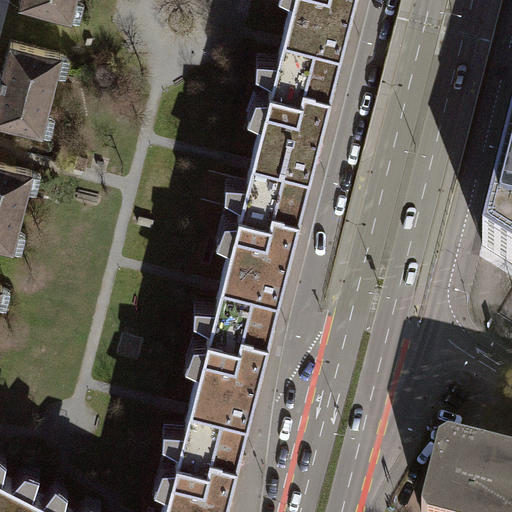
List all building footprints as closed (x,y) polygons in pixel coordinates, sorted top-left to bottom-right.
[(74,0),(21,0),(21,3),(71,16),(74,0)] [(291,0),(270,84),(302,92),(300,102),(326,109),(353,0),(291,0)] [(62,54),(12,41),(0,87),(0,120),(42,132),(62,54)] [(297,222),(326,109),(300,102),(302,92),(270,84),(239,208),(297,222)] [(511,131),(505,160),(483,245),(511,263),(511,131)] [(33,169),(0,161),(0,243),(13,247),(33,169)] [(237,347),(264,354),(297,222),(239,208),(208,329),(240,337),(237,347)] [(233,476),(264,354),(237,347),(240,337),(208,329),(177,452),(209,459),(206,470),(233,476)] [(511,511),(511,459),(448,443),(439,449),(422,511),(511,511)] [(223,511),(233,476),(206,470),(209,459),(177,452),(161,511),(223,511)] [(48,511),(55,499),(0,470),(0,511),(48,511)] [(79,511),(55,499),(48,511),(79,511)]
